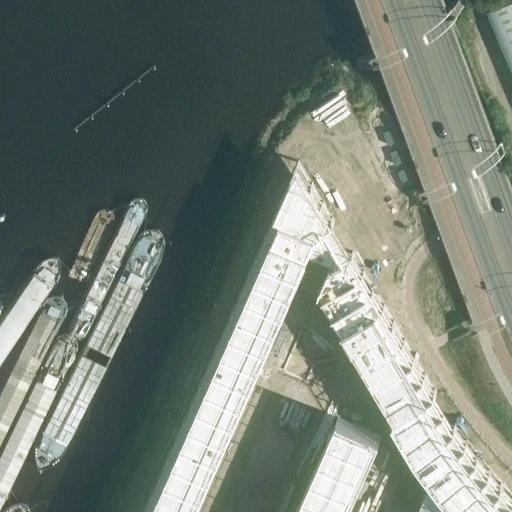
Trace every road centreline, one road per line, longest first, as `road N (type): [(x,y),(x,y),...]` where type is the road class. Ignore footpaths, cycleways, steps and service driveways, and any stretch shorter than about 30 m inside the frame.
road 1 (primary): [(391,0),(511,328)]
road 2 (primary): [(511,247),(421,0)]
